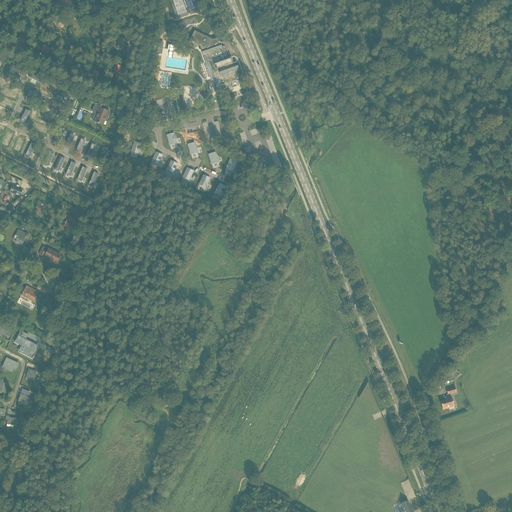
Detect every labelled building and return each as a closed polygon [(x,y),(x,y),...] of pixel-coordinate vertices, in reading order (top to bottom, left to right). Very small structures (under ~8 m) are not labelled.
[(89,11),(99,11),(99,3),(90,3),(89,11)] [(194,31),(190,40),(197,44),(199,50),(201,50),(203,55),(203,56),(204,56),(205,57),(207,62),(209,62),(210,65),(213,74),(212,76),(213,78),(215,79),(216,81),(217,84),(216,84),(216,85),(215,85),(215,86),(215,87),(216,87),(216,88),(217,88),(218,88),(219,92),(222,91),(222,92),(222,91),(223,92),(228,91),(228,92),(230,91),(230,90),(233,89),(232,86),(231,87),(230,82),(239,79),(237,72),(239,72),(238,69),(238,68),(238,67),(238,66),(237,66),(237,65),(236,62),(233,63),(232,58),(226,60),(226,58),(222,59),(220,60),(220,62),(214,65),(211,58),(218,56),(217,54),(223,52),(226,50),(225,46),(222,47),(218,38),(212,40),(210,38),(210,37),(207,36),(207,37),(194,31)] [(201,76),(206,74),(202,61),(197,63),(201,76)] [(13,65),(11,69),(23,74),(25,70),(13,65)] [(31,73),(29,77),(40,82),(42,78),(31,73)] [(6,90),(4,94),(15,99),(17,95),(6,90)] [(63,96),(74,101),(80,103),(82,97),(65,90),(63,96)] [(33,92),(29,103),(33,105),(38,94),(33,92)] [(1,99),(0,102),(0,103),(11,109),(13,104),(1,99)] [(47,101),(45,105),(56,109),(58,105),(47,101)] [(68,114),(74,117),(80,103),(74,101),(68,114)] [(107,119),(110,113),(103,110),(104,106),(98,104),(95,103),(94,108),(93,107),(92,112),(95,113),(92,121),(95,123),(103,126),(106,118),(107,119)] [(0,110),(0,115),(7,119),(9,115),(0,110)] [(26,110),(20,122),(24,124),(30,112),(26,110)] [(42,112),(40,116),(51,121),(53,117),(42,112)] [(36,123),(34,128),(46,133),(48,129),(36,123)] [(59,129),(54,142),(58,143),(63,131),(59,129)] [(9,132),(3,144),(6,146),(12,133),(9,132)] [(174,133),(167,135),(169,145),(176,144),(174,133)] [(70,134),(64,146),(68,148),(74,136),(70,134)] [(20,137),(14,149),(18,151),(24,139),(20,137)] [(81,139),(75,151),(79,153),(85,141),(81,139)] [(134,142),(131,152),(138,154),(141,144),(134,142)] [(32,143),(26,155),(30,157),(36,145),(32,143)] [(195,143),(188,145),(191,155),(198,153),(195,143)] [(92,144),(86,156),(90,158),(96,146),(92,144)] [(103,149),(97,161),(101,163),(107,151),(103,149)] [(49,152),(43,164),(47,166),(53,154),(49,152)] [(156,152),(151,162),(158,165),(163,156),(156,152)] [(215,153),(208,155),(211,165),(218,163),(215,153)] [(60,157),(54,170),(58,171),(64,159),(60,157)] [(230,160),(225,169),(232,172),(236,162),(230,160)] [(171,161),(167,170),(173,174),(178,164),(171,161)] [(71,162),(65,175),(70,176),(75,164),(71,162)] [(82,167),(77,180),(81,182),(86,169),(82,167)] [(187,168),(183,178),(189,181),(194,172),(187,168)] [(94,173),(88,185),(92,187),(98,174),(94,173)] [(203,175),(199,185),(205,188),(210,179),(203,175)] [(219,184),(214,193),(220,197),(226,187),(219,184)] [(10,191),(10,192),(16,195),(16,194),(20,195),(22,191),(18,190),(19,187),(17,186),(16,188),(12,186),(10,191)] [(35,203),(33,210),(42,212),(44,206),(35,203)] [(11,206),(6,211),(10,214),(14,210),(11,206)] [(72,219),(64,215),(59,225),(67,229),(72,219)] [(16,242),(22,245),(25,237),(23,236),(24,234),(18,231),(16,236),(18,237),(16,242)] [(31,250),(35,243),(29,240),(25,247),(31,250)] [(43,246),(40,251),(46,254),(45,257),(46,258),(56,264),(61,255),(43,246)] [(54,291),(62,294),(66,285),(58,282),(54,291)] [(22,296),(34,302),(39,292),(27,286),(22,296)] [(0,333),(1,334),(1,335),(4,336),(5,332),(11,334),(12,329),(0,325),(0,333)] [(33,352),(37,346),(25,340),(27,335),(21,332),(16,341),(27,347),(24,354),(29,357),(30,358),(30,357),(32,358),(35,353),(33,352)] [(6,358),(3,367),(7,369),(11,371),(13,368),(14,368),(15,366),(16,367),(18,363),(6,358)] [(451,366),(447,372),(452,376),(455,379),(460,374),(456,371),(451,366)] [(31,379),(34,379),(36,372),(28,370),(26,376),(31,378),(31,379)] [(19,400),(23,402),(23,403),(26,404),(30,393),(22,390),(19,400)] [(453,403),(452,399),(440,402),(442,410),(454,407),(453,403)] [(7,425),(10,425),(10,422),(14,423),(14,428),(16,428),(17,419),(8,418),(8,420),(7,420),(7,425)] [(401,504),(404,510),(400,511),(413,511),(411,508),(410,508),(407,501),(401,504)]
